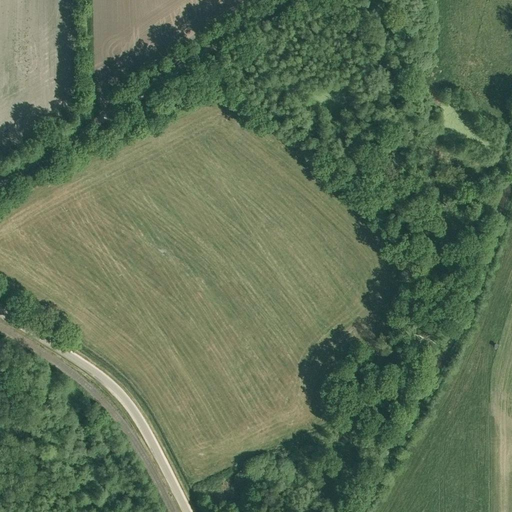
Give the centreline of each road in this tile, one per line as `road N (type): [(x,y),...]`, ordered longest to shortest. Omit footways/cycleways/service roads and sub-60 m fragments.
road 1 (track): [(0,189),(286,0)]
road 2 (unclassified): [(0,312),(112,385),(186,511)]
